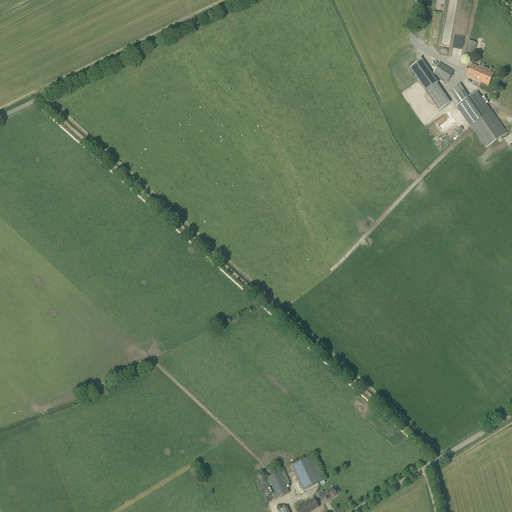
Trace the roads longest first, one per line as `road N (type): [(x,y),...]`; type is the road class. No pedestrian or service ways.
road 1 (track): [(37,99),(437,459)]
road 2 (unclassified): [(0,118),(244,0)]
road 3 (unclassified): [(353,511),(511,416)]
